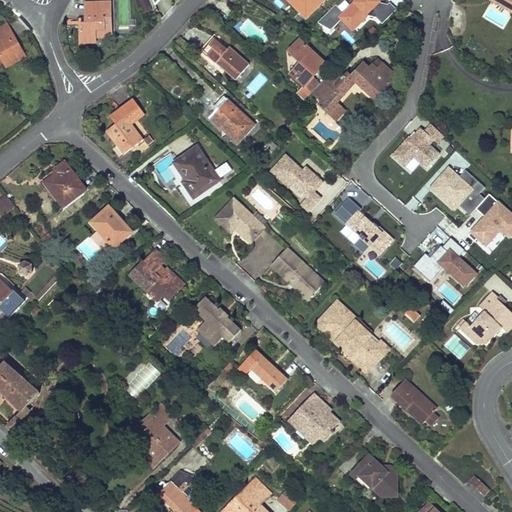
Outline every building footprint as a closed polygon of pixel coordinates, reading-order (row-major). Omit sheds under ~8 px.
[(320,0),(289,0),(305,16),(320,0)] [(381,2),(380,0),(352,0),(342,11),(335,2),(318,22),(331,27),(340,17),(351,28),(367,12),(378,16),(384,23),(397,9),(390,3),(381,2)] [(511,0),(510,0),(507,6),(498,0),(490,0),(511,14),(511,0)] [(107,2),(89,3),(89,12),(85,12),(86,18),(77,19),(76,21),(79,21),(80,25),(80,35),(83,35),(83,43),(95,42),(95,38),(95,34),(105,34),(104,29),(112,29),(111,11),(108,11),(107,2)] [(8,25),(0,29),(0,38),(3,44),(15,37),(8,25)] [(25,56),(15,37),(3,44),(0,38),(0,63),(4,62),(11,58),(13,63),(25,56)] [(215,39),(209,46),(214,50),(207,57),(216,65),(217,64),(236,81),(250,65),(230,48),(228,50),(215,39)] [(288,52),(294,57),(301,64),(291,75),(305,88),(326,64),(312,52),(306,59),(299,52),(305,45),(299,40),(288,52)] [(305,45),(299,52),(306,59),(312,52),(305,45)] [(209,46),(203,53),(207,57),(214,50),(209,46)] [(11,58),(4,62),(7,66),(13,63),(11,58)] [(379,62),(375,67),(379,71),(383,67),(379,62)] [(322,102),(320,104),(330,114),(338,105),(340,104),(338,102),(357,83),(376,102),(392,85),(393,76),(383,67),(379,71),(375,67),(371,70),(365,64),(352,77),(348,74),(344,78),(343,77),(330,89),(324,83),(313,94),(322,102)] [(330,89),(343,77),(331,76),(324,83),(330,89)] [(224,98),(213,109),(217,112),(211,118),(222,129),(224,127),(239,141),(253,126),(224,98)] [(135,100),(111,117),(116,125),(107,132),(124,155),(140,144),(143,149),(154,141),(150,136),(144,140),(133,125),(129,120),(143,110),(135,100)] [(344,110),(338,105),(330,114),(335,119),(344,110)] [(143,110),(129,120),(133,125),(146,115),(143,110)] [(406,169),(416,158),(427,169),(441,155),(430,145),(435,140),(439,143),(444,138),(431,125),(425,133),(423,131),(412,141),(410,139),(393,157),(406,169)] [(271,142),(260,153),(266,159),(277,148),(271,142)] [(174,160),(167,166),(174,176),(181,172),(187,181),(184,183),(194,198),(220,181),(197,147),(175,161),(174,160)] [(323,183),(320,180),(325,174),(309,159),(300,169),(287,157),(272,173),(302,200),(299,203),(309,213),(321,199),(314,193),(323,183)] [(66,163),(56,170),(59,174),(46,184),(63,208),(87,191),(78,179),(66,163)] [(466,170),(460,177),(448,165),(428,187),(453,211),(460,204),(460,205),(468,212),(482,196),(479,194),(485,186),(466,170)] [(476,209),(485,218),(469,236),(475,242),(479,239),(487,246),(501,230),(510,238),(511,235),(511,214),(490,195),(476,209)] [(7,197),(0,202),(0,217),(1,219),(15,207),(7,197)] [(335,214),(361,238),(355,245),(364,254),(371,247),(380,255),(393,241),(361,211),(362,210),(350,198),(335,214)] [(230,201),(212,220),(226,234),(230,229),(232,228),(236,231),(234,233),(247,245),(261,230),(230,201)] [(110,208),(92,224),(115,249),(132,233),(110,208)] [(446,242),(449,237),(438,229),(434,234),(446,242)] [(414,267),(431,282),(445,267),(465,286),(476,274),(459,258),(465,250),(451,238),(443,248),(438,244),(428,255),(426,254),(414,267)] [(142,262),(129,276),(156,302),(162,295),(167,300),(175,293),(171,289),(179,281),(166,268),(164,270),(162,273),(158,268),(160,266),(166,260),(155,250),(143,263),(142,262)] [(283,251),(266,269),(283,285),(286,283),(291,288),(289,290),(303,303),(308,297),(304,293),(315,281),(283,251)] [(396,269),(403,263),(397,258),(391,264),(396,269)] [(26,263),(20,266),(20,274),(26,277),(33,273),(32,266),(26,263)] [(0,280),(0,310),(8,319),(26,301),(15,290),(12,292),(0,280)] [(171,289),(175,293),(183,284),(179,281),(171,289)] [(304,293),(308,297),(319,285),(315,281),(304,293)] [(479,307),(484,312),(482,315),(476,310),(467,320),(464,317),(457,326),(476,344),(486,345),(493,337),(493,332),(499,325),(507,332),(511,326),(511,313),(497,299),(498,297),(492,292),(479,307)] [(195,310),(202,316),(206,320),(197,330),(215,346),(223,337),(229,342),(241,329),(227,316),(226,318),(220,312),(222,311),(214,304),(206,297),(195,310)] [(439,305),(451,315),(455,310),(444,300),(439,305)] [(336,302),(318,321),(332,334),(349,314),(336,302)] [(229,314),(223,309),(222,311),(220,312),(226,318),(227,316),(229,314)] [(349,314),(332,334),(338,340),(356,320),(349,314)] [(356,320),(338,340),(350,351),(349,354),(365,369),(365,366),(371,359),(373,361),(385,349),(377,341),(375,343),(367,336),(371,331),(357,319),(356,320)] [(338,348),(346,356),(349,354),(350,351),(338,340),(332,334),(318,321),(314,326),(338,348)] [(462,358),(470,346),(453,335),(445,347),(462,358)] [(201,348),(197,344),(187,354),(191,358),(201,348)] [(274,366),(255,349),(239,366),(246,373),(251,367),(282,396),(294,384),(274,366)] [(0,392),(6,399),(21,415),(7,430),(14,436),(23,426),(21,423),(31,412),(28,409),(41,395),(5,363),(0,368),(0,392)] [(405,379),(391,395),(402,406),(422,424),(427,419),(433,412),(437,408),(405,379)] [(312,393),(291,417),(300,425),(297,429),(306,437),(311,431),(318,437),(326,429),(330,431),(331,430),(339,421),(329,413),(318,403),(321,400),(312,393)] [(329,413),(331,410),(321,400),(318,403),(329,413)] [(162,405),(157,410),(169,422),(174,418),(162,405)] [(157,410),(138,430),(142,433),(134,441),(141,449),(139,451),(143,455),(145,453),(156,465),(164,456),(166,458),(179,445),(166,432),(164,434),(161,430),(169,422),(157,410)] [(439,417),(433,412),(427,419),(432,425),(439,417)] [(300,425),(291,417),(287,421),(297,429),(300,425)] [(336,434),(344,426),(339,421),(331,430),(336,434)] [(324,442),(332,433),(330,431),(326,429),(318,437),(324,442)] [(138,430),(130,437),(134,441),(142,433),(138,430)] [(311,431),(306,437),(313,443),(318,437),(311,431)] [(143,455),(141,456),(153,468),(156,465),(145,453),(143,455)] [(367,453),(357,464),(363,469),(357,476),(364,482),(370,488),(378,488),(379,496),(397,497),(397,472),(386,472),(380,466),(367,453)] [(361,485),(364,482),(357,476),(363,469),(357,464),(348,473),(361,485)] [(197,476),(179,469),(168,481),(169,482),(165,486),(165,485),(158,491),(160,493),(158,495),(166,502),(165,503),(169,507),(173,511),(172,511),(175,511),(176,511),(194,511),(199,507),(187,497),(188,496),(183,492),(197,476)] [(476,477),(470,483),(481,494),(487,487),(476,477)] [(253,482),(242,493),(244,497),(256,485),(253,482)] [(242,493),(223,511),(259,511),(256,508),(268,497),(256,485),(244,497),(242,493)] [(376,488),(370,488),(372,490),(379,496),(378,488),(376,488)] [(284,494),(276,503),(286,511),(287,511),(295,504),(284,494)] [(428,501),(423,506),(429,511),(434,507),(428,501)]
